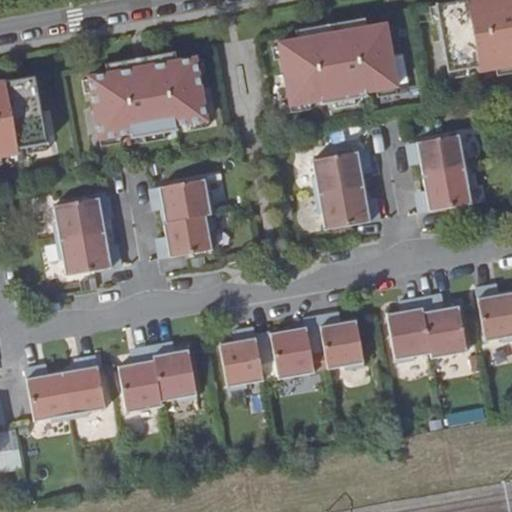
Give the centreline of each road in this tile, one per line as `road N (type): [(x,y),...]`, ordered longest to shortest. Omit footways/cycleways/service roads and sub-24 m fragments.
road 1 (residential): [(408,263),(147,309)]
road 2 (residential): [(147,309),(10,334),(0,278)]
